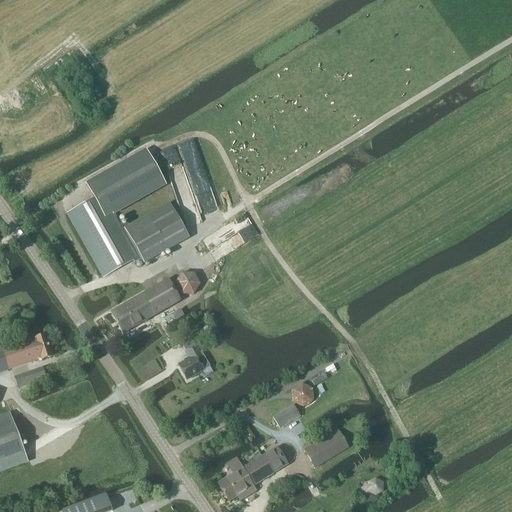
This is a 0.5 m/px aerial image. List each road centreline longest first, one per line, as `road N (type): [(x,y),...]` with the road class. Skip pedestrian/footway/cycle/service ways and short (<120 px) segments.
road 1 (tertiary): [(210,511),(0,194)]
road 2 (track): [(196,242),(511,40)]
road 3 (track): [(246,205),(297,282),(358,349),(439,496)]
road 4 (track): [(293,440),(327,408),(363,395),(349,362),(358,349)]
